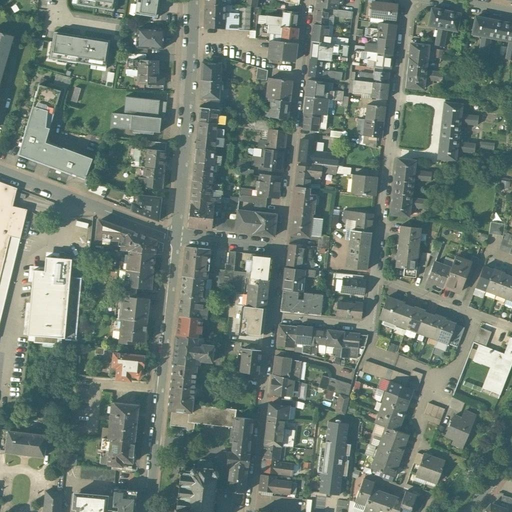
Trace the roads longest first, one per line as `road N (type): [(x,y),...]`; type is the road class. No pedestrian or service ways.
road 1 (residential): [(148,511),(178,240)]
road 2 (residential): [(282,246),(310,0)]
road 3 (residential): [(178,240),(191,0)]
road 4 (residential): [(275,312),(249,511)]
road 5 (residential): [(178,240),(0,168)]
road 6 (residential): [(403,481),(428,385),(449,375),(474,312)]
road 7 (residential): [(275,312),(374,322),(378,274)]
road 8 (residential): [(378,274),(392,143)]
road 9 (residential): [(398,93),(437,98),(432,147),(392,143)]
